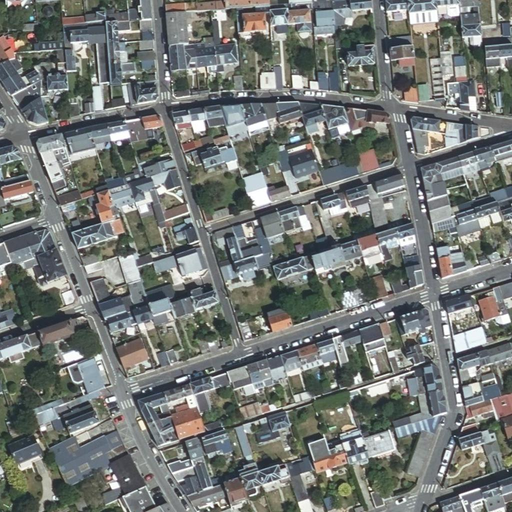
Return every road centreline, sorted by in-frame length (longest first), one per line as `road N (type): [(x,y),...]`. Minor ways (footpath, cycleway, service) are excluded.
road 1 (residential): [(165,108),(305,98),(396,109)]
road 2 (residential): [(203,232),(408,167)]
road 3 (residential): [(435,296),(454,411),(420,501)]
road 4 (residential): [(240,355),(435,296)]
road 5 (residential): [(22,137),(165,108)]
road 6 (residential): [(184,511),(146,453),(123,394)]
road 7 (residential): [(408,167),(435,296)]
road 8 (residential): [(165,108),(203,232)]
road 9 (residential): [(203,232),(240,355)]
road 10 (residential): [(123,394),(240,355)]
